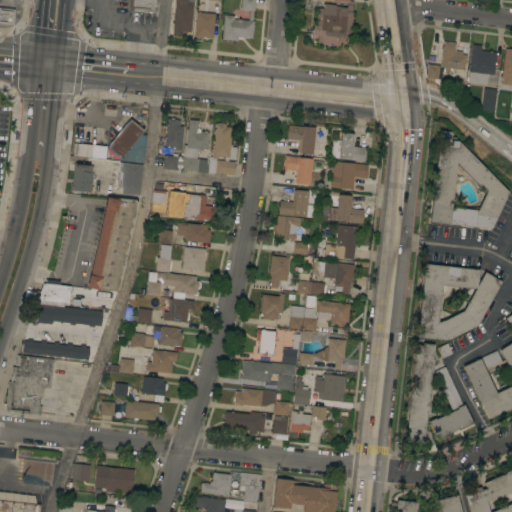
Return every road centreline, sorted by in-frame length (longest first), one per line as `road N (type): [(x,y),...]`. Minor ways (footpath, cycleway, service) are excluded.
road 1 (residential): [(0,426),(440,471)]
road 2 (residential): [(266,85),(242,250),(159,511)]
road 3 (primary): [(364,511),(397,238)]
road 4 (primary): [(38,62),(24,178),(0,273)]
road 5 (tertiary): [(266,85),(57,64)]
road 6 (primary): [(0,338),(29,259),(47,161)]
road 7 (tertiary): [(402,97),(266,85)]
road 8 (residential): [(390,2),(511,19)]
